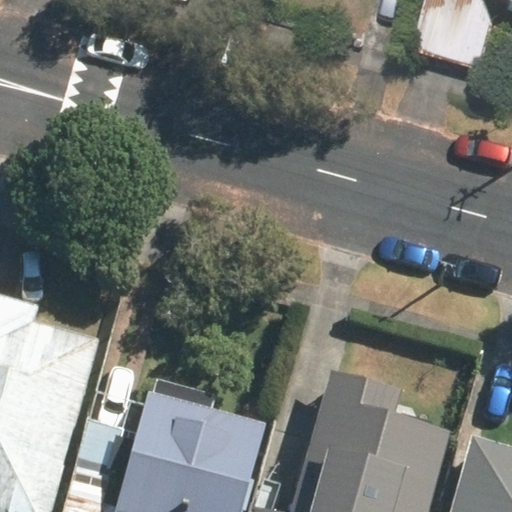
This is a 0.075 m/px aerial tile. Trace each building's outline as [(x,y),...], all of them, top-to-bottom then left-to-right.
[(511,0),(433,0),(420,47),(485,66),(502,0),(511,0)] [(0,301),(0,511),(45,511),(91,343),(29,325),(32,311),(0,301)] [(332,378),(292,511),(423,511),(445,438),(393,424),(400,397),(332,378)] [(237,511),(261,430),(150,399),(140,437),(86,422),(60,511),(237,511)] [(511,511),(511,453),(474,443),(456,511),(511,511)]
